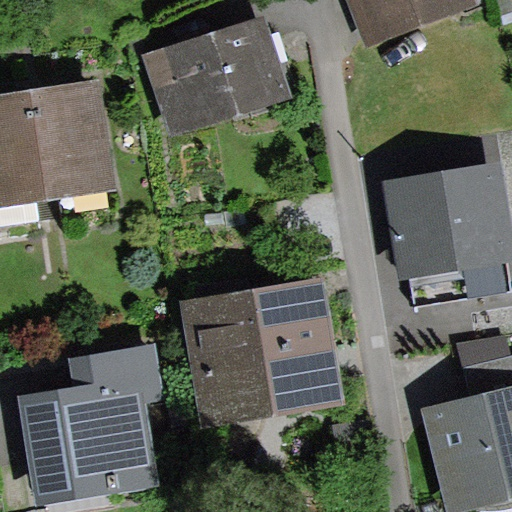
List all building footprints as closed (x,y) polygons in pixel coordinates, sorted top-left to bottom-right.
[(360,0),(372,30),(449,0),(360,0)] [(281,89),(261,27),(151,63),(171,125),(281,89)] [(90,89),(29,98),(44,190),(105,180),(90,89)] [(0,227),(37,221),(32,192),(44,190),(29,98),(0,103),(0,227)] [(493,173),(395,189),(407,268),(456,261),(462,299),(511,292),(493,173)] [(242,286),(199,293),(218,405),(322,387),(306,300),(246,310),(242,286)] [(136,355),(78,365),(82,394),(41,401),(43,414),(31,416),(43,490),(148,473),(136,401),(156,398),(148,348),(135,350),(136,355)] [(511,486),(511,393),(436,413),(457,500),(511,486)] [(371,448),(366,420),(335,426),(340,453),(371,448)]
